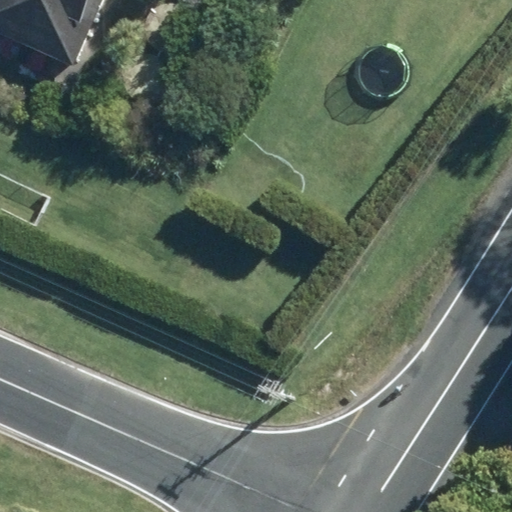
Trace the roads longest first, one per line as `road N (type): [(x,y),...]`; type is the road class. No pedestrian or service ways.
road 1 (unclassified): [(307,511),(0,377)]
road 2 (tertiary): [(511,291),(371,511)]
